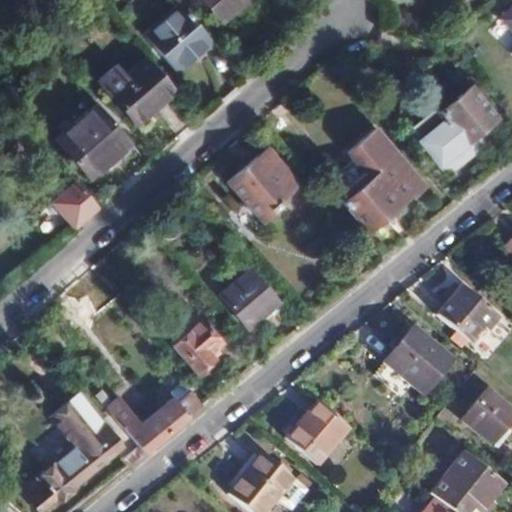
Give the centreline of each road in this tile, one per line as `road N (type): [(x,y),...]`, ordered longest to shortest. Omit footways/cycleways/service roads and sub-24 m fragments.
road 1 (residential): [(103,511),(511,175)]
road 2 (residential): [(0,323),(343,22)]
